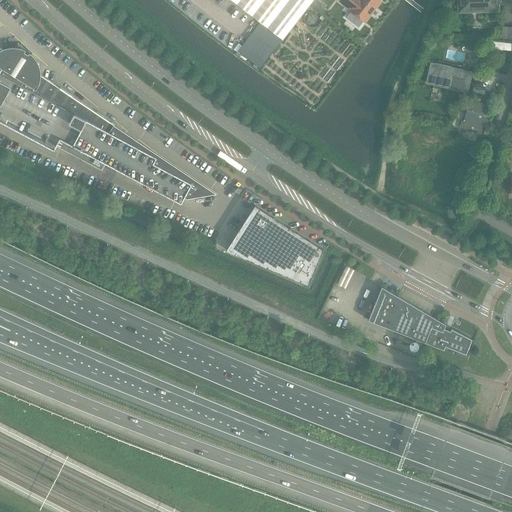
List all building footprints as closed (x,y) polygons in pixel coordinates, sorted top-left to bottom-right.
[(213,0),(217,3),(219,0),(231,0),(282,40),(310,4),(313,0),(213,0)] [(315,8),(319,3),(314,0),(313,0),(310,4),(315,8)] [(364,22),(380,1),(378,0),(339,0),(339,1),(350,10),(350,11),(364,22)] [(511,4),(510,0),(458,0),(459,13),(498,11),(498,4),(511,4)] [(511,39),(511,27),(501,27),(500,38),(511,39)] [(37,62),(35,58),(32,54),(30,53),(29,54),(28,55),(25,53),(25,51),(26,51),(21,49),(17,48),(12,47),(7,48),(2,50),(0,48),(0,121),(5,124),(8,120),(69,152),(102,170),(106,163),(150,187),(180,203),(181,203),(183,200),(184,197),(192,184),(178,177),(176,176),(179,171),(113,127),(113,126),(114,125),(41,75),(40,71),(39,66),(37,62)] [(468,93),(472,72),(430,62),(425,83),(468,93)] [(486,129),(489,116),(484,114),(486,105),(470,100),(463,122),(461,121),(459,128),(481,134),(483,128),(486,129)] [(308,284),(323,249),(255,205),(226,250),(308,284)] [(414,306),(382,287),(368,320),(444,350),(445,346),(466,354),(472,339),(463,335),(451,329),(450,331),(444,328),(446,324),(414,306)]
